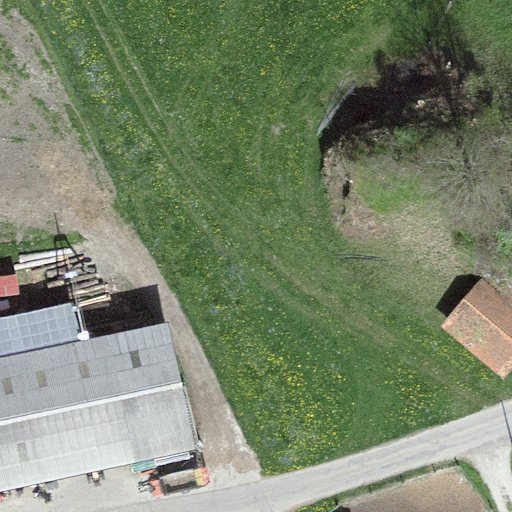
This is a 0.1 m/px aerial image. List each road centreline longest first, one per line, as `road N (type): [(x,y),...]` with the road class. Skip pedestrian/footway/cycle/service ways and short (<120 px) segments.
road 1 (track): [(511,413),(379,339),(242,235),(153,119),(90,0)]
road 2 (unclassified): [(183,511),(315,482),(511,419)]
